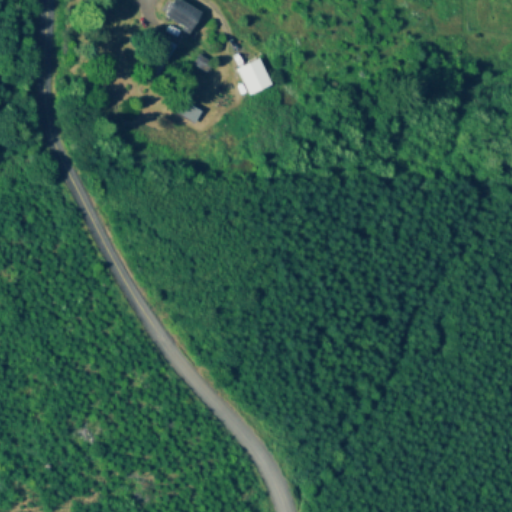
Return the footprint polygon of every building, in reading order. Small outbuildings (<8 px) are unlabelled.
[(171,0),(162,16),(188,32),(199,14),(176,0),(171,0)] [(173,45),(164,40),(146,78),(155,83),(173,45)] [(193,65),(206,71),(210,63),(197,57),(193,65)] [(269,86),(256,59),(233,69),(247,96),(269,86)] [(192,124),(198,112),(177,102),(171,114),(192,124)]
